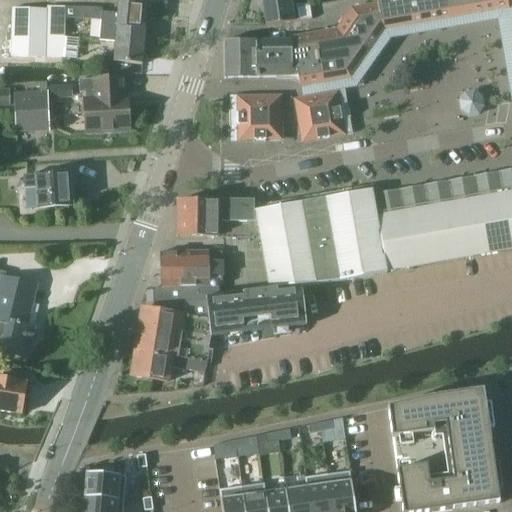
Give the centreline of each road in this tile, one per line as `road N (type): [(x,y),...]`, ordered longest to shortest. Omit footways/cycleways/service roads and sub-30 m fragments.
road 1 (tertiary): [(43,511),(163,173)]
road 2 (residential): [(163,173),(267,174),(511,132)]
road 3 (tertiary): [(163,173),(218,0)]
